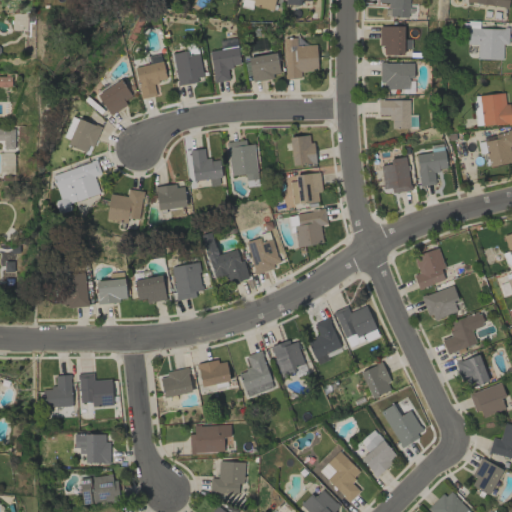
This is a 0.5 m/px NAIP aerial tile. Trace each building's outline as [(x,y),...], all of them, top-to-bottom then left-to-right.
[(250,0),(252,0),(251,5),(271,10),(273,0),(250,0)] [(408,17),(408,0),(377,0),(377,2),(387,3),(387,16),(408,17)] [(476,59),(502,59),(502,45),(507,45),(508,28),(478,28),(478,22),(463,21),(463,44),(477,44),(476,59)] [(383,55),(403,54),(403,26),(378,26),(379,46),(383,46),(383,55)] [(208,51),(213,82),(228,80),(226,67),(240,65),(236,37),(219,40),(220,49),(208,51)] [(284,79),(301,78),(300,71),(316,71),(316,44),(296,45),(296,37),(282,38),(284,79)] [(177,84),(203,79),(198,53),(188,55),(187,50),(171,53),(177,84)] [(249,55),(250,81),(272,79),(272,73),(279,72),(278,54),(249,55)] [(134,67),(141,98),(155,95),(152,82),(166,79),(162,61),(134,67)] [(412,79),(413,63),(381,62),(380,89),(408,89),(408,79),(412,79)] [(132,98),(119,78),(95,94),(109,114),(132,98)] [(480,95),(482,125),(510,123),(509,103),(504,103),(504,93),(480,95)] [(408,99),(377,100),(377,115),(390,114),(390,128),(416,128),(416,114),(409,114),(408,99)] [(100,127),(77,117),(66,144),(84,152),(87,145),(92,147),(100,127)] [(0,140),(3,140),(3,149),(14,149),(14,128),(0,128),(0,140)] [(488,167),(511,162),(509,147),(511,146),(511,134),(511,130),(494,133),(495,139),(484,141),(488,167)] [(292,166),(317,162),(314,142),(309,142),(308,134),(288,137),(292,166)] [(230,176),(244,174),(245,180),(257,178),(253,144),(245,145),(244,139),(226,142),(230,176)] [(193,181),(208,178),(209,186),(221,184),(217,158),(204,160),(203,148),(188,150),(193,181)] [(415,154),(420,186),(435,184),(432,171),(446,168),(444,150),(415,154)] [(391,193),(410,190),(405,156),(389,159),(390,164),(379,165),(383,189),(390,188),(391,193)] [(51,173),(59,199),(54,201),(57,213),(71,209),(69,202),(99,194),(94,176),(100,174),(96,161),(51,173)] [(319,172),(295,175),(296,181),(288,182),(290,204),(317,201),(317,192),(321,192),(319,172)] [(183,183),(154,188),(158,210),(186,206),(183,183)] [(105,219),(128,221),(128,218),(139,220),(142,191),(127,189),(127,195),(108,193),(105,219)] [(297,247),(322,242),(319,226),(326,224),(323,208),(295,214),(297,224),(292,225),(297,247)] [(238,248),(217,254),(211,231),(200,235),(213,279),(225,275),(228,284),(247,278),(238,248)] [(272,238),(260,241),(259,238),(246,241),(253,272),(278,266),(272,238)] [(417,288),(443,281),(440,269),(443,268),(438,248),(412,255),(417,273),(413,275),(417,288)] [(175,299),(195,297),(194,291),(201,290),(198,262),(171,265),(175,299)] [(84,272),(57,275),(61,307),(87,304),(84,272)] [(133,280),(137,303),(166,298),(161,275),(133,280)] [(126,301),(125,278),(95,280),(96,302),(126,301)] [(452,301),(457,299),(452,285),(421,295),(429,321),(456,313),(452,301)] [(365,305),(348,312),(346,306),(333,311),(347,348),(377,336),(365,305)] [(476,343),(471,329),(484,325),(479,312),(447,323),(451,336),(441,340),(446,353),(476,343)] [(328,360),(325,353),(340,347),(327,318),(313,324),(318,336),(307,341),(317,365),(328,360)] [(297,340),(271,345),(278,376),(295,373),(294,366),(302,364),(297,340)] [(272,388),(260,350),(245,355),(249,368),(237,372),(245,396),(272,388)] [(466,381),(469,388),(487,381),(477,354),(454,362),(461,383),(466,381)] [(224,358),(196,365),(201,387),(230,380),(224,358)] [(360,371),(369,398),(391,390),(381,363),(360,371)] [(192,391),(186,367),(158,375),(164,398),(192,391)] [(79,402),(90,402),(90,406),(112,405),(111,379),(92,380),(92,373),(78,373),(79,402)] [(70,374),(54,375),(55,388),(43,388),(43,407),(71,405),(70,374)] [(481,417),(504,410),(500,397),(504,396),(500,383),(468,393),(474,412),(479,410),(481,417)] [(381,410),(397,446),(422,435),(410,410),(398,416),(393,404),(381,410)] [(487,454),(511,460),(511,425),(503,423),(499,439),(492,437),(487,454)] [(189,453),(225,451),(224,437),(230,436),(229,424),(193,425),(193,433),(188,433),(189,453)] [(359,458),(374,476),(397,458),(373,429),(358,441),(367,452),(359,458)] [(104,433),(72,434),(72,450),(84,450),(84,462),(109,462),(109,441),(104,441),(104,433)] [(317,471),(347,501),(358,491),(349,482),(360,472),(339,450),(317,471)] [(502,469),(479,458),(471,476),(474,477),(470,486),(490,495),(502,469)] [(237,494),(237,484),(242,484),(243,462),(218,461),(218,478),(210,478),(209,493),(237,494)] [(114,474),(78,478),(82,505),(117,500),(114,474)] [(299,504),(306,511),(332,511),(338,507),(322,489),(313,497),(310,494),(299,504)] [(428,509),(430,511),(470,511),(446,490),(428,509)]
